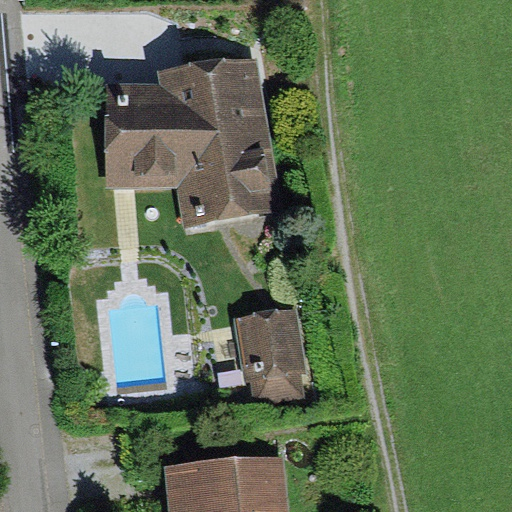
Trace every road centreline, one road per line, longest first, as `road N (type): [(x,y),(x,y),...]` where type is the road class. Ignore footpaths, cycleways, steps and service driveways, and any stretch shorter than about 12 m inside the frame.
road 1 (residential): [(398,511),(326,105),(317,0)]
road 2 (residential): [(0,172),(34,511)]
